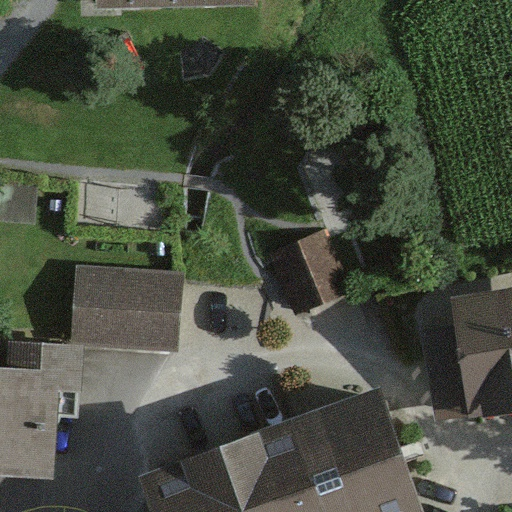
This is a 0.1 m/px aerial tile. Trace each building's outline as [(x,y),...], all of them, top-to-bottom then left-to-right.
[(261,0),(111,0),(112,19),(262,15),(261,0)] [(325,243),(280,261),(302,316),(348,298),(325,243)] [(181,288),(82,280),(77,344),(177,351),(181,288)] [(511,301),(468,308),(485,416),(511,411),(511,301)] [(21,388),(0,386),(0,477),(56,481),(61,400),(83,401),(86,355),(24,351),(21,388)] [(427,511),(386,403),(164,488),(172,511),(427,511)]
